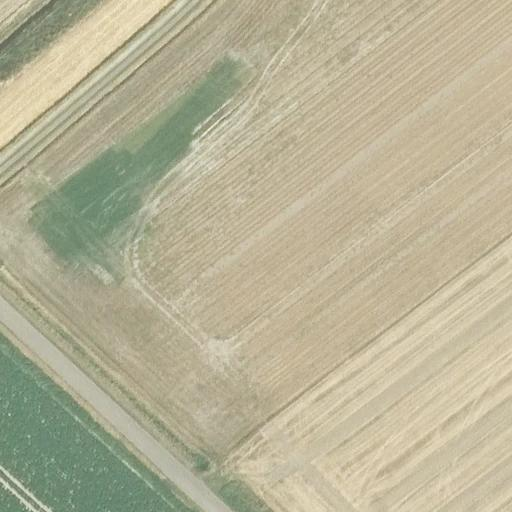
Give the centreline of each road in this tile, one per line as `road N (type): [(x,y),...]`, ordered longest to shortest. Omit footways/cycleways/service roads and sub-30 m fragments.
road 1 (track): [(223,511),(0,307)]
road 2 (track): [(0,164),(194,0)]
